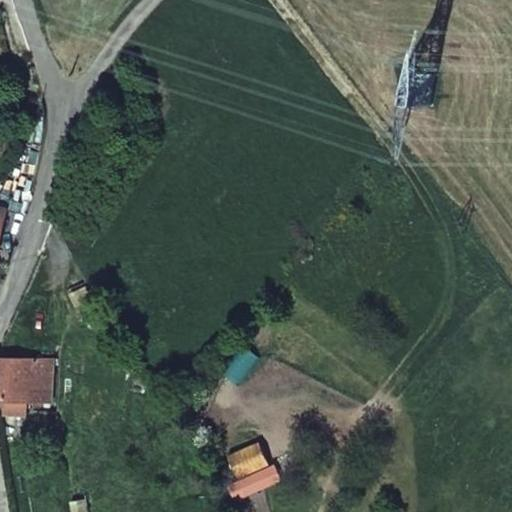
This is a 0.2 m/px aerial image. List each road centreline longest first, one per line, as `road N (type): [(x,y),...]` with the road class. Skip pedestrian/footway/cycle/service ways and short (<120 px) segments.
road 1 (unclassified): [(0,318),(63,132)]
road 2 (unclassified): [(63,132),(113,45),(153,0)]
road 3 (unclassified): [(23,0),(63,132)]
